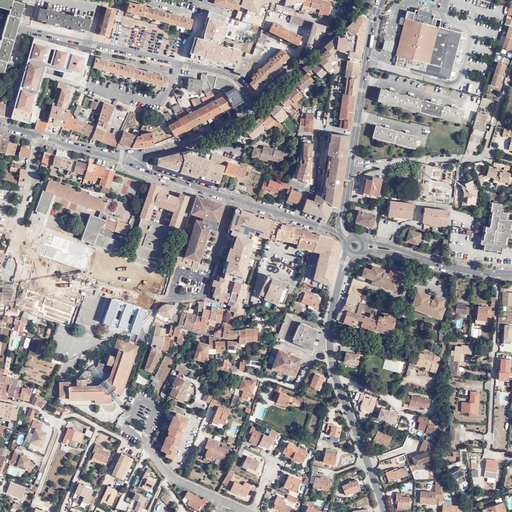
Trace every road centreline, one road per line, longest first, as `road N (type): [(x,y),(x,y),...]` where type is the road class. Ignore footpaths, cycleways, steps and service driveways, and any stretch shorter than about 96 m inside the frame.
road 1 (residential): [(254,104),(230,75),(0,24)]
road 2 (residential): [(350,166),(486,155),(511,68)]
road 3 (tertiary): [(330,315),(335,374),(384,511)]
road 4 (residential): [(498,272),(490,444)]
road 5 (secondary): [(350,166),(380,0)]
road 6 (secondary): [(369,0),(254,104)]
road 7 (residential): [(36,134),(13,257),(6,272),(0,269)]
road 8 (secondary): [(254,104),(227,126),(135,164)]
road 9 (residential): [(247,511),(172,476),(146,445)]
